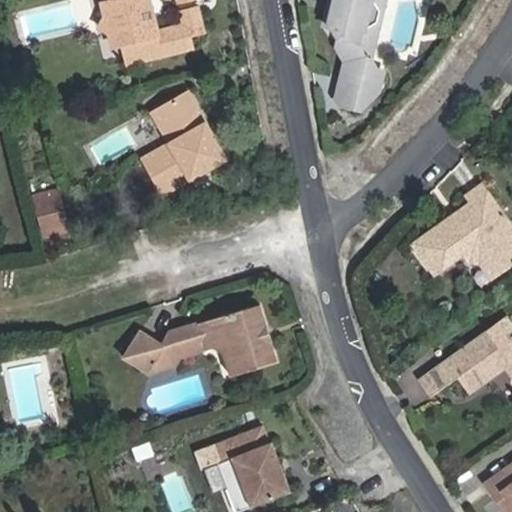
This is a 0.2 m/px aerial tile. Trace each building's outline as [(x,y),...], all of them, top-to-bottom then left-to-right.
[(111,0),(112,2),(102,4),(105,19),(99,28),(108,33),(112,47),(123,45),(126,63),(190,48),(187,36),(206,33),(199,6),(181,10),(185,26),(158,32),(150,0),(178,0),(179,3),(192,0),(111,0)] [(383,0),(331,0),(323,32),(331,34),(337,47),(335,56),(344,68),(336,98),(341,105),(362,111),(377,95),(384,72),(377,64),(365,49),(368,34),(377,28),(382,2),(383,0)] [(377,64),(391,0),(383,0),(382,2),(377,28),(368,34),(365,49),(377,64)] [(173,152),(147,166),(163,194),(225,160),(188,92),(159,109),(176,141),(169,144),(173,152)] [(152,113),(169,144),(176,141),(159,109),(152,113)] [(143,158),(147,166),(173,152),(169,144),(143,158)] [(438,277),(472,253),(493,255),(508,275),(511,272),(511,209),(492,182),(476,194),(478,199),(469,205),(472,210),(459,220),(455,215),(415,244),(438,277)] [(60,197),(33,204),(40,231),(67,224),(60,197)] [(469,205),(455,215),(459,220),(472,210),(469,205)] [(493,255),(472,253),(480,263),(489,264),(501,280),(508,275),(493,255)] [(198,338),(201,348),(207,347),(222,352),(229,376),(277,361),(271,342),(264,339),(261,327),(265,323),(259,303),(168,331),(157,345),(135,331),(117,355),(142,372),(156,352),(198,338)] [(505,357),(509,363),(511,367),(511,319),(426,380),(437,396),(465,375),(474,388),(503,367),(499,362),(505,357)] [(177,356),(201,348),(198,338),(156,352),(142,372),(166,366),(177,356)] [(503,367),(509,363),(505,357),(499,362),(503,367)] [(231,456),(250,506),(290,491),(271,441),(268,442),(261,425),(210,444),(217,462),(231,456)] [(0,441),(9,440),(7,428),(0,429),(0,441)] [(503,491),(511,502),(511,463),(486,482),(496,496),(503,491)] [(506,511),(511,511),(511,502),(503,491),(496,496),(506,511)]
